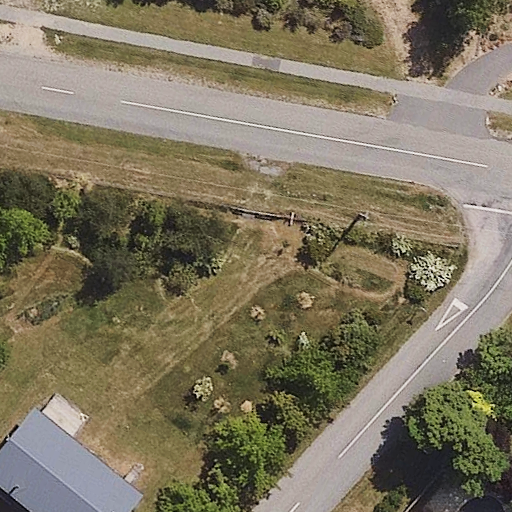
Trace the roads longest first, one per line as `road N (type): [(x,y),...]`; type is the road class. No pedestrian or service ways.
road 1 (residential): [(511,170),(0,80)]
road 2 (residential): [(511,259),(292,511)]
